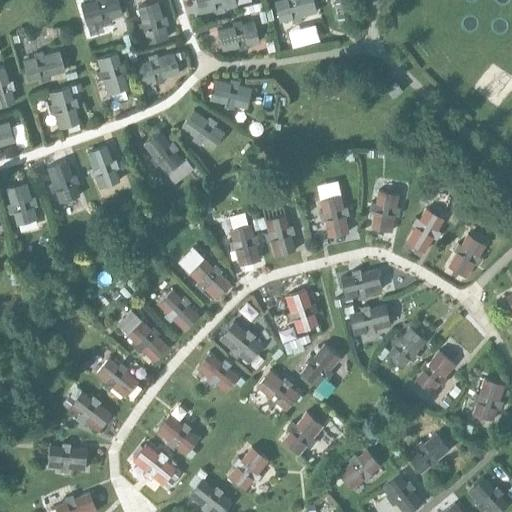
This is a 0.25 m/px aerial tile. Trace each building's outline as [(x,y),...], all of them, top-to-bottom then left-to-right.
[(81,5),(86,25),(102,21),(103,25),(112,22),(111,19),(123,15),(118,0),(96,0),(96,1),(81,5)] [(195,0),(199,14),(215,10),(216,14),(225,12),(224,8),(236,5),(234,0),(195,0)] [(280,22),(292,19),(293,23),(301,21),(300,17),(316,13),(312,0),(282,0),(274,2),(280,22)] [(142,24),(139,25),(141,33),(145,32),(149,44),(168,38),(165,26),(169,25),(166,17),(162,18),(158,2),(138,8),(142,24)] [(218,31),(222,51),(238,47),(239,51),(248,49),(247,45),(259,42),(254,22),(242,25),(241,21),(233,23),(233,27),(218,31)] [(29,81),(41,78),(42,82),(50,79),(49,76),(65,71),(59,51),(44,56),(43,52),(34,54),(35,58),(23,61),(29,81)] [(101,84),(104,83),(108,95),(128,89),(124,77),(128,76),(125,68),(122,69),(117,53),(97,59),(102,75),(98,76),(101,84)] [(143,85),(155,81),(156,85),(165,82),(164,79),(180,74),(174,54),(158,59),(157,55),(148,57),(149,61),(137,65),(143,85)] [(0,106),(15,103),(11,91),(15,90),(12,81),(9,82),(4,67),(0,67),(0,106)] [(210,100),(226,104),(225,108),(233,109),(234,106),(246,108),(251,88),(239,85),(239,82),(231,80),(230,83),(214,80),(210,100)] [(53,109),(50,110),(52,118),(56,117),(59,129),(79,124),(76,112),(80,111),(77,102),(74,103),(69,87),(49,93),(53,109)] [(182,127),(195,137),(193,140),(200,145),(202,142),(212,150),(224,133),(214,125),(217,122),(209,117),(207,120),(194,111),(182,127)] [(0,146),(15,142),(9,122),(0,124),(0,146)] [(153,157),(150,160),(156,167),(159,164),(166,174),(183,161),(175,151),(178,149),(173,142),(170,144),(160,131),(143,144),(153,157)] [(92,169),(88,170),(91,178),(95,177),(99,189),(119,182),(115,170),(118,169),(115,160),(112,162),(106,146),(87,153),(92,169)] [(52,184),(49,185),(52,193),(55,192),(60,204),(79,197),(75,185),(79,184),(76,175),(72,177),(66,161),(47,168),(52,184)] [(7,189),(11,205),(8,206),(10,214),(14,213),(17,225),(37,219),(34,207),(37,206),(35,198),(31,199),(27,183),(7,189)] [(371,228),(391,232),(395,216),(398,217),(400,208),(396,207),(399,195),(378,191),(376,204),(372,203),(370,211),(374,212),(371,228)] [(325,221),(328,237),(349,233),(345,217),(349,216),(347,207),(343,208),(341,196),(320,200),(323,213),(319,214),(321,222),(325,221)] [(406,242),(424,252),(433,238),(436,240),(441,233),(437,231),(444,220),(426,209),(419,220),(416,218),(411,226),(415,228),(406,242)] [(271,241),(275,257),(295,251),(291,235),(294,234),(292,226),(288,227),(285,215),(265,220),(268,232),(265,233),(267,242),(271,241)] [(235,250),(239,266),(260,261),(255,245),(259,244),(257,235),(253,236),(250,224),(230,229),(233,241),(229,242),(232,251),(235,250)] [(448,267),(466,278),(474,264),(478,266),(482,258),(479,256),(485,245),(468,235),(461,245),(458,243),(453,251),(457,253),(448,267)] [(204,289),(216,300),(231,285),(219,274),(222,271),(215,265),(213,268),(204,259),(189,274),(198,283),(195,285),(202,292),(204,289)] [(345,299),(358,296),(358,300),(367,298),(366,294),(382,290),(377,270),(361,274),(360,270),(352,272),(353,276),(340,279),(345,299)] [(167,313),(164,316),(170,322),(173,320),(184,331),(199,317),(188,305),(190,302),(184,296),(181,299),(173,290),(158,305),(167,313)] [(291,312),(287,313),(290,322),(294,320),(298,332),(317,325),(313,313),(317,312),(314,304),(310,305),(305,290),(285,296),(291,312)] [(354,335),(366,332),(367,336),(376,334),(375,330),(391,326),(386,306),(370,310),(369,306),(360,308),(361,312),(349,315),(354,335)] [(136,344),(133,347),(139,353),(142,351),(153,362),(168,347),(157,336),(159,333),(153,327),(150,330),(142,321),(127,335),(136,344)] [(232,350),(230,353),(236,358),(239,355),(249,363),(262,347),(252,339),(255,336),(248,331),(246,334),(233,323),(220,339),(232,350)] [(399,340),(396,337),(391,344),(394,347),(386,356),(402,370),(410,360),(413,362),(418,356),(415,353),(426,340),(410,327),(399,340)] [(290,350),(298,356),(303,350),(281,334),(268,353),(281,362),(290,350)] [(313,357),(310,354),(305,361),(308,364),(300,373),(316,387),(324,377),(327,379),(332,373),(329,370),(340,358),(324,344),(313,357)] [(423,371),(415,380),(431,393),(439,384),(442,386),(447,379),(444,377),(455,364),(439,351),(428,364),(425,361),(420,368),(423,371)] [(196,369),(209,379),(207,382),(214,387),(216,384),(226,392),(239,376),(229,368),(231,365),(224,359),(222,362),(209,352),(196,369)] [(95,374),(105,382),(103,385),(109,391),(112,387),(125,398),(138,382),(125,371),(127,368),(121,363),(118,366),(108,358),(95,374)] [(269,397),(266,400),(273,405),(276,402),(285,410),(298,394),(289,386),(291,383),(285,378),(282,381),(269,370),(256,386),(269,397)] [(479,394),(476,393),(473,402),(477,403),(473,415),(493,421),(497,409),(500,410),(503,402),(499,401),(504,385),(484,379),(479,394)] [(78,416),(76,419),(83,425),(85,422),(98,432),(111,415),(98,405),(100,402),(93,397),(91,400),(81,392),(68,408),(78,416)] [(298,422),(295,420),(290,427),(293,429),(282,442),(298,455),(309,442),(312,445),(317,438),(314,435),(322,426),(306,413),(298,422)] [(156,431),(169,442),(167,445),(174,450),(176,447),(186,455),(199,438),(189,431),(191,428),(184,422),(182,425),(169,415),(156,431)] [(407,458),(420,474),(430,466),(432,469),(439,463),(437,460),(449,450),(436,434),(423,444),(421,441),(414,447),(417,450),(407,458)] [(47,467),(60,468),(59,472),(68,473),(69,469),(85,470),(87,450),(70,448),(71,444),(62,444),(62,448),(49,447),(47,467)] [(133,461),(146,471),(143,474),(150,480),(153,477),(162,485),(175,468),(165,461),(168,458),(161,452),(159,455),(146,445),(133,461)] [(242,460),(238,458),(233,465),(236,467),(228,477),(245,490),(252,480),(255,482),(261,476),(258,473),(268,460),(252,447),(242,460)] [(338,473),(351,490),(364,480),(366,483),(373,478),(371,475),(381,467),(368,451),(358,458),(356,455),(349,460),(351,464),(338,473)] [(411,511),(422,503),(412,491),(415,488),(410,481),(407,484),(399,474),(382,487),(390,497),(387,499),(393,506),(396,504),(402,511),(411,511)] [(478,504),(476,506),(480,511),(482,511),(484,510),(485,511),(500,511),(508,505),(500,496),(503,494),(497,487),(494,490),(483,478),(467,491),(478,504)] [(188,496),(201,506),(199,509),(203,511),(207,511),(209,511),(223,511),(231,502),(221,495),(224,492),(217,486),(214,489),(201,479),(188,496)] [(54,507),(56,511),(96,511),(89,493),(74,499),(73,495),(64,499),(66,502),(54,507)]
